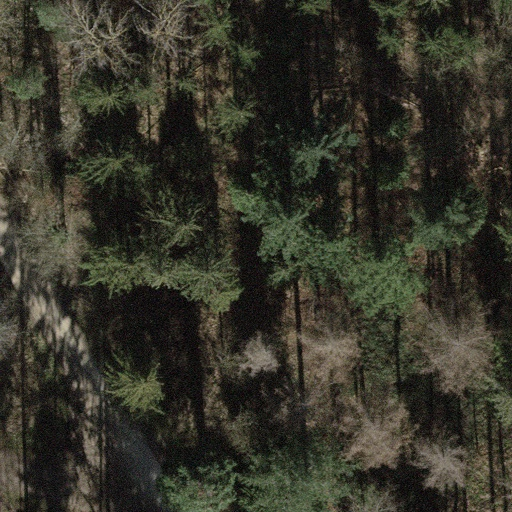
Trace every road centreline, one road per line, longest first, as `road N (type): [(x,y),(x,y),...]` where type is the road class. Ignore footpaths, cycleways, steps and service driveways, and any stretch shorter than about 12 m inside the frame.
road 1 (track): [(0,232),(170,511)]
road 2 (track): [(0,461),(117,511)]
